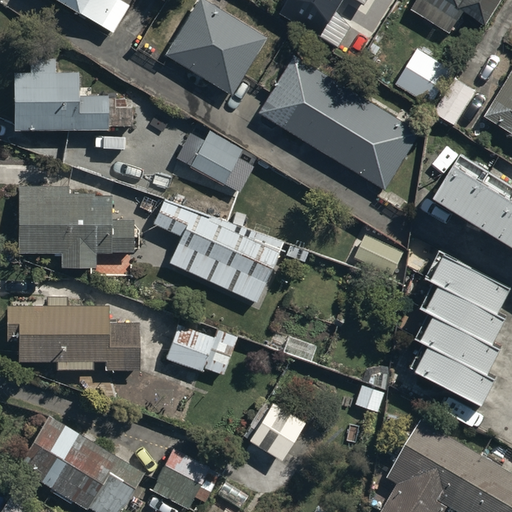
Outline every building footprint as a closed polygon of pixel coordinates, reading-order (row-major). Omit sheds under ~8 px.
[(120,0),(48,0),(112,39),(130,10),(119,3),(120,0)] [(287,0),(280,13),(320,37),(342,0),(287,0)] [(505,0),(425,0),(418,13),(454,35),(462,22),(485,35),(505,0)] [(200,2),(170,59),(235,93),(266,36),(200,2)] [(452,74),(415,52),(396,86),(432,107),(452,74)] [(296,61),(262,118),(388,191),(421,134),(296,61)] [(15,76),(15,136),(133,135),(133,110),(115,110),(115,98),(81,98),(81,75),(15,76)] [(511,77),(487,118),(511,134),(511,77)] [(477,95),(458,84),(438,118),(457,129),(477,95)] [(192,136),(178,162),(225,187),(245,151),(211,132),(205,143),(192,136)] [(444,212),(511,255),(511,205),(467,177),(444,212)] [(263,179),(246,216),(321,247),(336,208),(263,179)] [(71,191),(21,191),(20,257),(62,257),(62,271),(98,271),(98,257),(135,257),(135,224),(114,224),(114,199),(94,199),(94,198),(71,198),(71,191)] [(166,201),(155,226),(186,240),(173,267),(257,306),(281,255),(166,201)] [(406,255),(370,236),(354,267),(390,286),(406,255)] [(419,381),(485,415),(499,389),(492,386),(506,359),(496,354),(509,329),(500,324),(511,301),(511,295),(445,260),(430,288),(441,294),(428,318),(437,323),(424,348),(434,353),(419,381)] [(110,310),(0,311),(1,347),(15,347),(15,370),(53,370),(53,376),(91,376),(91,367),(103,367),(103,376),(143,376),(143,330),(110,330),(110,310)] [(180,327),(168,361),(203,375),(204,371),(225,379),(239,340),(219,333),(216,341),(180,327)] [(387,396),(364,388),(357,408),(380,417),(387,396)] [(276,406),(252,446),(287,466),(310,426),(276,406)] [(102,511),(115,511),(143,464),(45,410),(15,463),(102,511)] [(444,511),(448,505),(459,511),(511,511),(511,466),(422,414),(382,483),(391,488),(380,506),(390,511),(444,511)] [(210,463),(173,443),(151,484),(189,504),(210,463)] [(0,511),(48,511),(10,486),(0,500),(0,511)]
